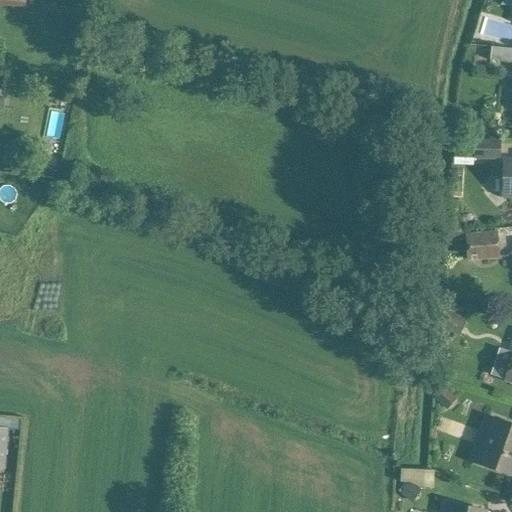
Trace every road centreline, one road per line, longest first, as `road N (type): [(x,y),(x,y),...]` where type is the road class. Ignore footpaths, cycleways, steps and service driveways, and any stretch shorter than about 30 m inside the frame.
road 1 (unknown): [(313,511),(315,475),(298,454),(0,366)]
road 2 (unknown): [(38,95),(0,300)]
road 3 (unknown): [(39,511),(52,382)]
